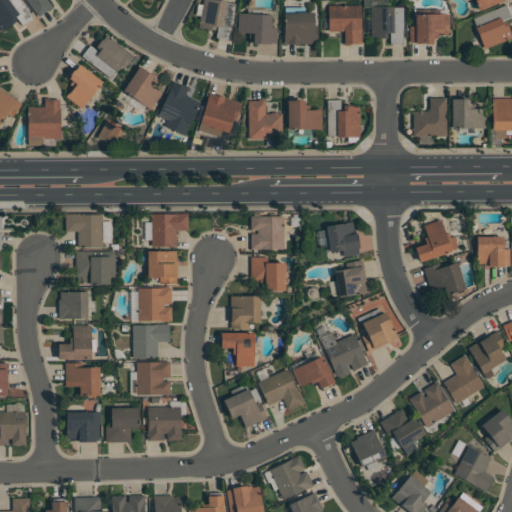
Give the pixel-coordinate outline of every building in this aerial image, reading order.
[(25,0),(39,17),(52,7),(46,0),(25,0)] [(229,39),(234,2),(217,0),(202,0),(198,28),(215,30),(214,37),(229,39)] [(474,0),(479,11),(504,0),(474,0)] [(327,5),(328,32),(343,32),(343,44),(361,44),(360,5),(327,5)] [(511,18),(506,5),(472,17),(483,48),(511,38),(505,20),(511,18)] [(402,43),(403,7),(370,6),(370,37),(389,38),(389,43),(402,43)] [(313,12),(283,13),(284,45),(317,44),(316,26),(314,26),(313,12)] [(271,15),(237,14),(237,33),(251,34),(250,43),(276,44),(276,27),(271,27),(271,15)] [(409,43),(433,43),(433,35),(449,35),(449,14),(415,14),(415,26),(409,26),(409,43)] [(89,45),(81,56),(111,79),(131,53),(106,34),(94,49),(89,45)] [(102,82),(79,64),(68,77),(76,84),(66,96),(81,109),(102,82)] [(152,109),(161,92),(148,85),(153,75),(138,66),(123,93),(152,109)] [(199,101),(185,95),(188,88),(173,81),(157,116),(166,120),(164,126),(184,135),(199,101)] [(0,123),(6,114),(11,117),(21,103),(0,89),(0,123)] [(198,128),(230,136),(239,102),(207,93),(198,128)] [(446,136),(446,97),(428,97),(429,110),(412,111),(412,136),(446,136)] [(511,130),(511,97),(491,98),(491,130),(511,130)] [(60,137),(60,99),(43,99),(44,107),(27,107),(27,138),(60,137)] [(247,100),(248,139),(281,139),(281,112),(265,112),(264,99),(247,100)] [(451,128),(484,128),(484,109),(468,109),(468,99),(451,99),(451,128)] [(321,129),(320,110),(304,110),(304,100),(287,100),(288,130),(321,129)] [(359,137),(359,106),(340,106),(340,100),(327,100),(326,136),(359,137)] [(97,136),(113,145),(121,130),(105,121),(97,136)] [(27,146),(42,146),(42,138),(27,137),(27,146)] [(176,246),(175,230),(188,230),(187,213),(150,214),(151,222),(144,222),(144,240),(151,240),(151,247),(176,246)] [(102,214),(65,214),(65,231),(77,231),(77,247),(102,247),(102,214)] [(283,249),(283,216),(249,216),(250,232),(250,250),(283,249)] [(422,224),(426,244),(415,246),(418,260),(457,251),(454,236),(445,238),(441,220),(422,224)] [(329,253),(342,251),(342,257),(359,255),(354,222),(325,226),(329,253)] [(475,237),(476,266),(509,266),(509,248),(502,248),(502,236),(475,237)] [(146,251),(147,278),(159,277),(159,284),(177,283),(176,250),(146,251)] [(75,251),(75,284),(109,284),(109,256),(90,256),(90,251),(75,251)] [(285,291),(284,263),(265,263),(265,257),(249,257),(250,281),(264,281),(264,291),(285,291)] [(347,262),(348,269),(334,270),(337,296),(366,293),(363,260),(347,262)] [(423,269),(429,291),(444,287),(446,294),(465,289),(457,260),(423,269)] [(137,288),(138,322),(171,321),(171,305),(171,287),(137,288)] [(87,292),(58,292),(58,319),(87,318),(87,292)] [(230,328),(248,328),(247,323),(260,322),(259,295),(230,296),(230,328)] [(368,351),(397,338),(386,312),(361,322),(366,334),(361,336),(368,351)] [(511,320),(501,324),(507,341),(511,339),(511,320)] [(132,358),(157,358),(157,342),(169,342),(168,324),(132,325),(132,358)] [(91,325),(71,325),(71,343),(57,344),(57,360),(91,359),(91,325)] [(220,348),(233,348),(234,367),(254,366),(253,332),(220,333),(220,348)] [(366,364),(353,333),(335,341),(331,332),(319,336),(337,378),(351,372),(351,371),(366,364)] [(505,360),(490,334),(467,347),(485,380),(493,375),(489,369),(505,360)] [(299,387),(315,380),(319,389),(334,383),(322,355),(291,369),(299,387)] [(456,374),(443,382),(455,403),(483,387),(465,355),(449,363),(456,374)] [(169,394),(169,379),(169,361),(135,362),(135,372),(129,372),(130,394),(169,394)] [(99,367),(83,367),(83,363),(66,363),(66,387),(79,387),(79,395),(99,396),(99,367)] [(267,405),(282,399),(287,409),(302,403),(288,368),(257,381),(267,405)] [(453,412),(437,381),(422,389),(422,391),(409,398),(424,427),(453,412)] [(231,419),(239,415),(245,428),(267,418),(259,402),(255,404),(248,389),(222,400),(231,419)] [(25,445),(24,404),(6,404),(6,411),(0,411),(0,445),(9,445),(25,445)] [(147,441),(165,440),(181,440),(179,406),(146,407),(147,441)] [(138,428),(138,407),(110,408),(111,425),(105,425),(105,442),(130,442),(129,428),(138,428)] [(387,437),(393,434),(400,448),(424,434),(415,417),(408,420),(401,408),(378,422),(387,437)] [(481,426),(488,434),(482,438),(495,452),(511,437),(511,422),(500,409),(481,426)] [(66,440),(99,441),(100,412),(67,411),(66,440)] [(359,465),(383,458),(375,431),(351,439),(359,465)] [(490,457),(468,445),(453,474),(485,492),(493,477),(483,471),(490,457)] [(281,500),(313,486),(305,470),(299,456),(268,469),(281,500)] [(390,497),(407,511),(421,511),(427,505),(422,501),(430,492),(409,475),(390,497)] [(261,511),(259,485),(226,489),(228,511),(261,511)] [(322,511),(314,493),(288,504),(290,511),(322,511)] [(144,511),(144,495),(126,495),(110,495),(110,511),(144,511)] [(153,511),(180,511),(180,495),(153,496),(153,511)] [(73,497),(73,511),(106,511),(107,510),(99,510),(99,496),(73,497)] [(222,511),(223,496),(207,496),(207,505),(189,505),(189,511),(222,511)] [(444,503),(437,511),(477,511),(478,511),(456,497),(450,506),(444,503)] [(28,511),(29,498),(12,498),(11,511),(0,510),(0,511),(28,511)] [(65,511),(66,501),(50,501),(50,511),(33,511),(32,511),(65,511)]
